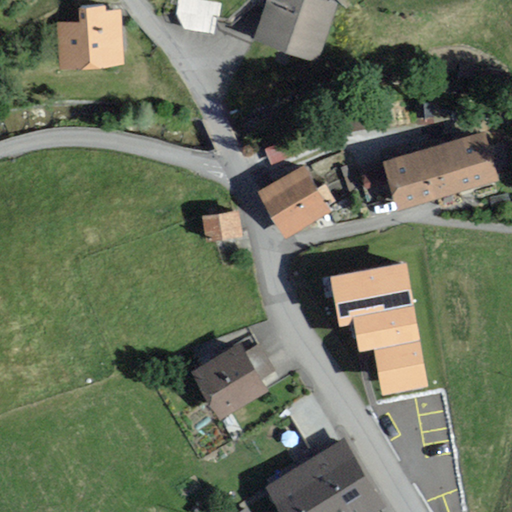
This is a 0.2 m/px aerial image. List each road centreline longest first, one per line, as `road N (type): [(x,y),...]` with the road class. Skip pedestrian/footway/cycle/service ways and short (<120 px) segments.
road 1 (residential): [(403,511),(288,318),(270,248)]
road 2 (residential): [(0,149),(65,134),(127,139),(203,161),(242,183)]
road 3 (residential): [(138,0),(209,109),(242,183)]
road 4 (residential): [(270,248),(411,216)]
